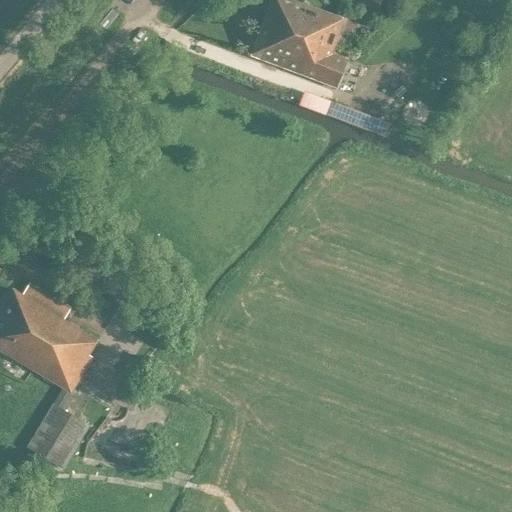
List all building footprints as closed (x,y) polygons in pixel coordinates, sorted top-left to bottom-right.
[(271,0),(262,26),(334,52),(338,39),(335,37),(341,21),(282,0),(271,0)] [(332,57),(334,52),(262,26),(251,57),(338,88),(347,62),(332,57)] [(389,125),(370,117),(330,101),(325,114),(365,129),(384,135),(389,125)] [(12,291),(0,310),(0,351),(62,389),(27,448),(62,469),(87,427),(63,413),(73,395),(70,393),(91,358),(87,356),(96,341),(63,321),(70,309),(28,284),(21,296),(12,291)] [(154,382),(160,370),(134,356),(128,368),(154,382)]
